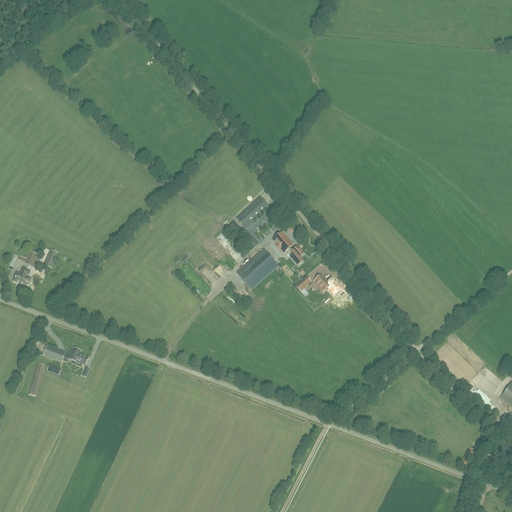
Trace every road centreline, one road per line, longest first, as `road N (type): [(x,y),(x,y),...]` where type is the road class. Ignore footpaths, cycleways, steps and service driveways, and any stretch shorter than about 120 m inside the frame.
road 1 (unclassified): [(511,442),(417,353),(119,0)]
road 2 (unclassified): [(511,494),(0,299)]
